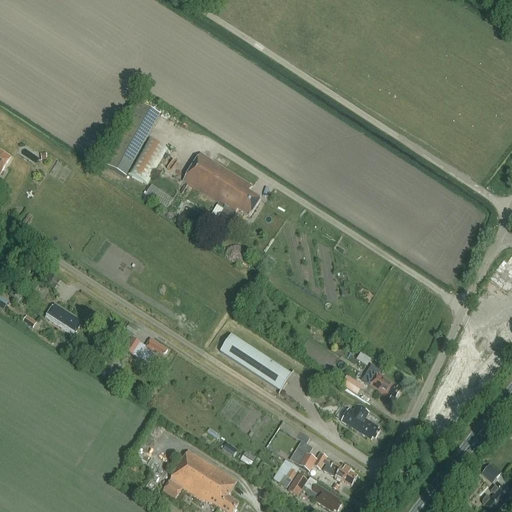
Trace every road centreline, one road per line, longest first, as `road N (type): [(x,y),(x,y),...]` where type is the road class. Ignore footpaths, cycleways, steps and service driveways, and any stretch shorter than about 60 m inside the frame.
road 1 (track): [(302,420),(0,223)]
road 2 (residential): [(365,511),(511,209)]
road 3 (trunk): [(421,511),(511,394)]
